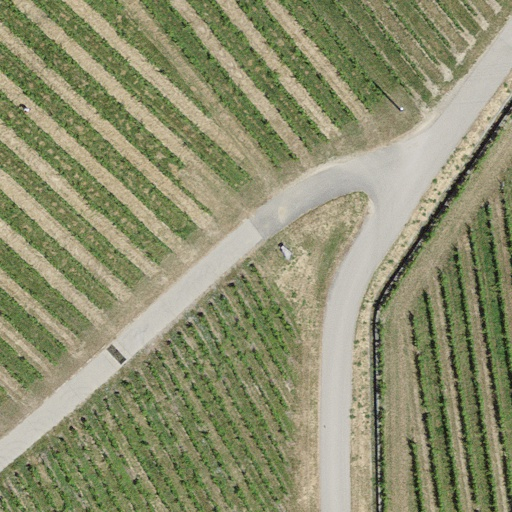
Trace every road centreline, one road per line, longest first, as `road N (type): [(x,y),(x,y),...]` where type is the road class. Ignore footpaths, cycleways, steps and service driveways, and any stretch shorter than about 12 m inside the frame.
road 1 (residential): [(511,46),(411,179),(346,295),(337,345),(338,511)]
road 2 (track): [(411,179),(348,175),(254,232),(0,458)]
